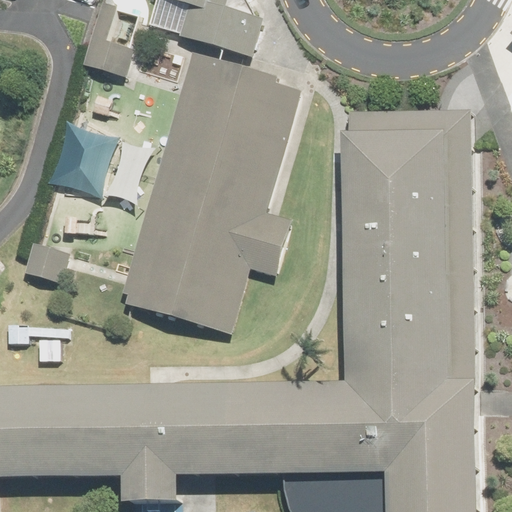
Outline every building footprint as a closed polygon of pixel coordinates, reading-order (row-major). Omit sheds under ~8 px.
[(232,0),(150,0),(144,26),(251,54),(261,14),(231,6),(232,0)] [(103,9),(85,70),(124,81),(141,21),(103,9)] [(311,90),(197,60),(136,290),(129,316),(239,345),(256,280),(284,287),(299,230),(276,224),(311,90)] [(160,397),(0,400),(0,511),(487,511),(486,419),(486,406),(485,393),(480,142),(480,116),(477,117),(450,117),(435,117),(353,119),(353,142),(347,142),(349,223),(353,394),(168,397),(160,397)] [(72,260),(34,246),(24,276),(62,289),(72,260)] [(72,327),(8,327),(9,351),(72,351),(72,327)]
